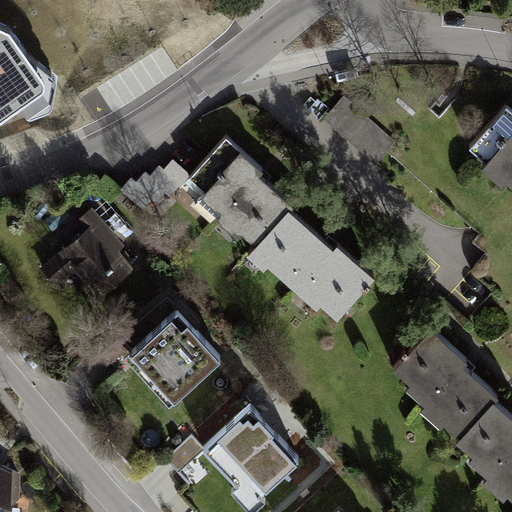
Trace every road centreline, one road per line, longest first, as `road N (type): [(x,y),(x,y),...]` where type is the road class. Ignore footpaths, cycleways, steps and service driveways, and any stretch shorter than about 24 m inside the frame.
road 1 (residential): [(0,184),(111,143),(273,28)]
road 2 (residential): [(0,367),(126,511)]
road 3 (residential): [(358,0),(405,31),(511,47)]
